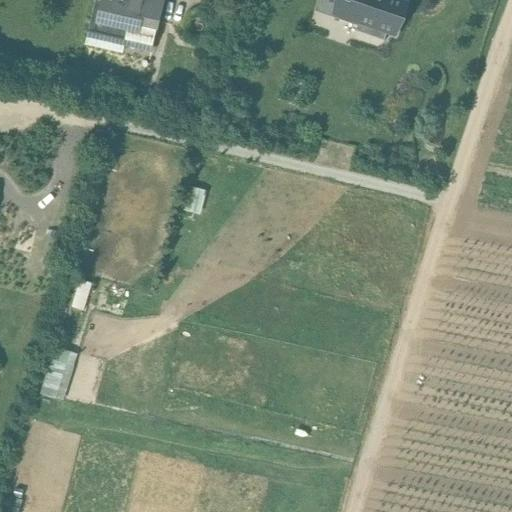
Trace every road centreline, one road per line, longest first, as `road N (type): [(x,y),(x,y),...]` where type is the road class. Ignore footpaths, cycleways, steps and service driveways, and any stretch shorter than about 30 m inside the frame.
road 1 (track): [(350,511),(511,0)]
road 2 (track): [(118,128),(443,199)]
